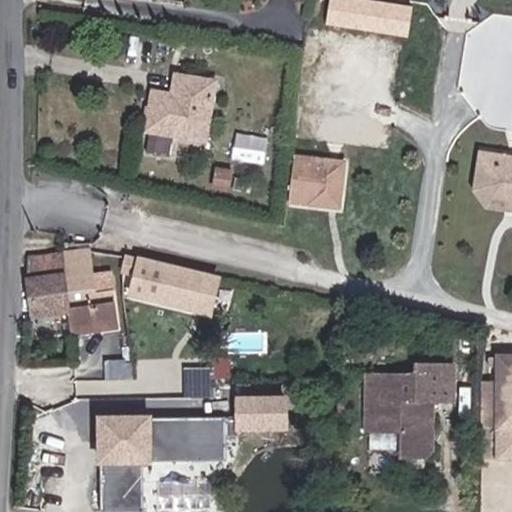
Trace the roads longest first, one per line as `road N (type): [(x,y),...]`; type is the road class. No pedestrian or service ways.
road 1 (tertiary): [(26,0),(5,511)]
road 2 (unknown): [(414,293),(458,0)]
road 3 (unknown): [(66,0),(268,19),(278,0)]
